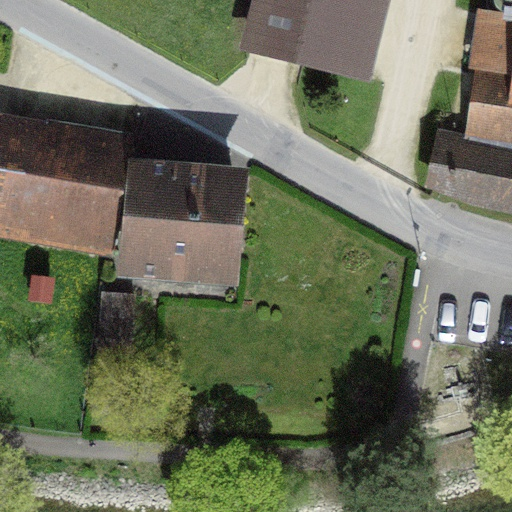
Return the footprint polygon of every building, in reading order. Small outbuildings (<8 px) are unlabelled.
[(354,0),(247,0),(239,35),(340,59),(354,0)] [(511,4),(483,0),(481,0),(461,126),(440,122),(428,173),(484,194),(511,199),(511,4)] [(0,227),(110,246),(127,151),(131,125),(0,103),(0,227)] [(127,151),(119,271),(240,280),(249,160),(127,151)] [(136,283),(101,279),(95,337),(130,341),(136,283)]
